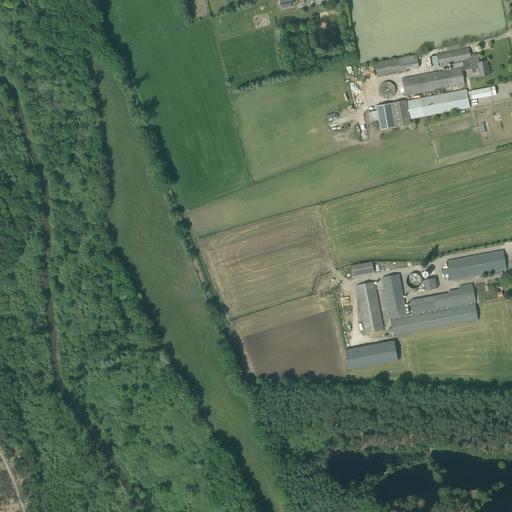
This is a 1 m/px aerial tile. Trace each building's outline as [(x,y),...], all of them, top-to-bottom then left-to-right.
[(432,67),(466,61),(467,61),(468,70),(472,69),(472,74),(479,72),(480,77),(489,75),(487,61),(480,62),(478,54),(470,55),(469,48),(436,55),(436,56),(430,57),(432,67)] [(418,67),(416,55),(375,63),(378,77),(401,73),(407,72),(407,69),(418,67)] [(462,80),(460,68),(402,79),(405,96),(435,90),(436,95),(408,100),(411,119),(421,117),(470,108),(466,89),(444,94),(443,88),(465,84),(464,79),(462,80)] [(377,95),(391,100),(396,86),(382,81),(377,95)] [(472,91),(473,99),(492,96),(490,88),(472,91)] [(381,130),(411,125),(407,101),(377,106),(378,111),(368,113),(370,123),(379,121),(381,130)] [(341,113),(328,119),(329,122),(343,116),(341,113)] [(330,122),(331,127),(357,118),(355,114),(330,122)] [(507,270),(505,263),(504,263),(502,252),(503,251),(503,250),(498,251),(447,261),(448,268),(441,269),(442,275),(449,273),(450,277),(448,277),(448,281),(450,280),(495,272),(495,276),(503,274),(502,270),(507,270)] [(354,276),(374,272),(372,262),(352,266),(354,276)] [(407,315),(402,288),(400,274),(382,277),(385,291),(390,319),(407,315)] [(407,283),(411,283),(410,286),(418,286),(419,274),(407,274),(407,283)] [(437,289),(435,278),(424,280),(425,286),(426,291),(437,289)] [(365,334),(384,331),(374,282),(356,286),(365,334)] [(478,320),(475,302),(476,302),(472,283),(459,286),(460,289),(452,291),(453,293),(445,294),(410,301),(412,314),(407,315),(390,319),(392,329),(393,336),(478,320)] [(399,341),(349,351),(353,370),(402,361),(399,341)]
